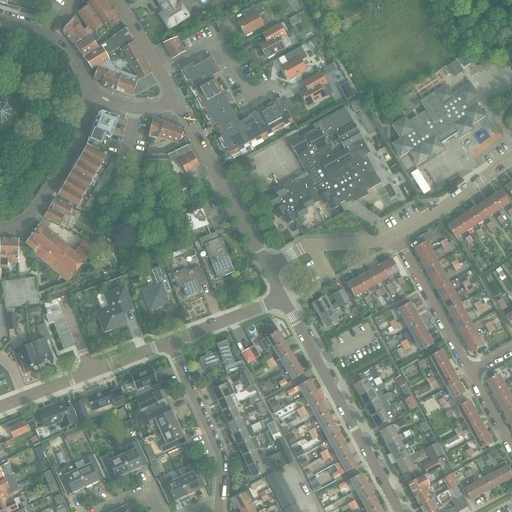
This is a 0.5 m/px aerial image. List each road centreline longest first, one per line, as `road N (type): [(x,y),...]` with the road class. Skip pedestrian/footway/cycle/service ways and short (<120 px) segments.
road 1 (residential): [(398,511),(282,298)]
road 2 (residential): [(267,267),(181,109),(167,105)]
road 3 (residential): [(218,511),(219,452),(168,342)]
road 4 (residential): [(0,406),(168,342)]
road 5 (residential): [(0,229),(26,218),(59,175),(80,137),(89,94)]
road 6 (residential): [(470,371),(394,235)]
road 7 (residential): [(394,235),(511,156)]
road 8 (residential): [(267,267),(306,246),(394,235)]
road 9 (residential): [(89,94),(57,38),(0,19)]
road 10 (residential): [(168,342),(282,298)]
